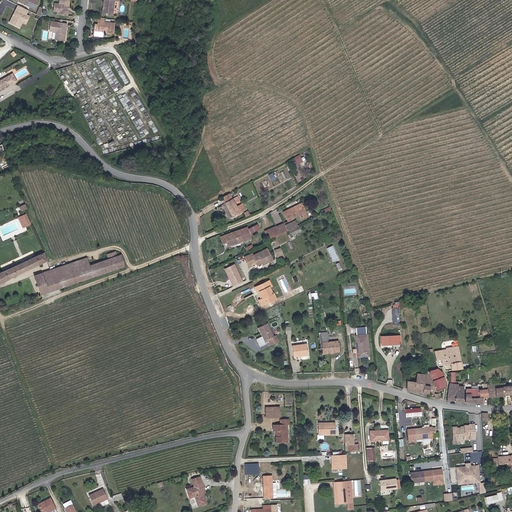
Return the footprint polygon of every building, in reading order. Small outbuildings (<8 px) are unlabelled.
[(35,10),(39,1),(37,0),(19,0),(18,1),(35,10)] [(60,0),(60,4),(55,3),(54,11),(59,12),(59,14),(68,16),(70,0),(60,0)] [(120,1),(120,0),(103,0),(103,6),(104,6),(104,9),(103,9),(102,14),(113,15),(115,0),(120,1)] [(28,10),(18,5),(16,9),(15,10),(9,22),(19,27),(21,22),(26,14),(28,10)] [(111,32),(115,33),(116,24),(106,22),(106,18),(98,17),(97,22),(99,22),(98,25),(95,25),(94,31),(111,33),(111,32)] [(64,40),(67,23),(51,21),(50,30),(56,31),(55,39),(64,40)] [(0,91),(13,84),(8,76),(0,80),(0,91)] [(294,157),(297,164),(303,161),(300,154),(294,157)] [(231,193),(223,197),(233,217),(246,211),(243,204),(238,207),(231,193)] [(295,218),(300,216),(301,218),(308,215),(302,203),(284,211),(288,220),(265,231),(268,239),(293,228),(290,223),(296,220),(295,218)] [(23,228),(32,223),(26,212),(17,217),(23,228)] [(250,232),(259,228),(257,223),(248,228),(250,232)] [(229,241),(231,245),(252,238),(247,227),(221,237),(224,243),(229,241)] [(329,246),(333,261),(340,259),(336,244),(329,246)] [(263,265),(274,260),(267,247),(253,255),(252,253),(245,256),(250,266),(256,262),(258,265),(262,262),(263,265)] [(125,265),(121,254),(118,254),(117,251),(106,254),(107,258),(90,264),(87,257),(53,269),(35,276),(41,295),(125,265)] [(43,253),(0,273),(0,284),(47,261),(43,253)] [(224,268),(232,286),(243,281),(235,263),(224,268)] [(272,285),(269,280),(255,287),(258,292),(260,291),(263,297),(259,299),(262,304),(277,297),(274,292),(273,292),(270,286),(272,285)] [(260,329),(266,339),(269,338),(272,344),(280,340),(277,334),(275,335),(268,322),(259,327),(260,329)] [(359,347),(360,357),(370,356),(368,335),(367,335),(366,327),(357,328),(358,336),(357,336),(358,347),(359,347)] [(323,353),(331,352),(331,350),(340,349),(339,341),(329,342),(328,333),(321,333),(323,353)] [(382,344),(402,343),(402,335),(382,335),(382,344)] [(294,357),(309,355),(307,344),(293,346),(294,357)] [(462,369),(460,346),(448,348),(448,349),(435,351),(436,360),(443,359),(443,363),(451,363),(452,370),(462,369)] [(435,390),(445,388),(447,382),(443,372),(439,368),(430,370),(427,374),(425,385),(430,385),(429,392),(435,393),(435,390)] [(451,372),(452,381),(469,380),(469,375),(469,371),(451,372)] [(404,391),(429,394),(429,392),(430,385),(425,385),(427,374),(417,372),(416,381),(406,380),(404,391)] [(459,384),(450,382),(447,400),(464,402),(464,385),(458,385),(459,384)] [(511,384),(504,386),(504,383),(489,383),(489,389),(489,397),(511,393),(511,384)] [(480,397),(480,389),(480,388),(466,388),(466,393),(471,393),(471,397),(480,397)] [(480,389),(480,397),(483,397),(489,397),(489,389),(480,389)] [(483,404),(483,397),(480,397),(471,397),(471,393),(466,393),(465,402),(483,404)] [(280,408),(266,408),(266,417),(281,416),(280,408)] [(277,430),(277,441),(287,441),(287,423),(289,423),(289,418),(281,418),(281,424),(275,424),(275,430),(277,430)] [(326,424),(319,424),(320,434),(336,434),(336,423),(326,423),(326,424)] [(476,439),(475,423),(469,423),(469,424),(465,424),(465,425),(461,425),(460,427),(458,427),(457,426),(453,426),(453,441),(461,441),(461,440),(476,439)] [(436,436),(435,426),(410,428),(411,441),(419,440),(419,438),(436,436)] [(388,431),(370,432),(371,442),(389,440),(388,431)] [(376,460),(375,447),(367,447),(368,460),(376,460)] [(511,454),(498,455),(499,465),(511,464),(511,454)] [(347,468),(347,455),(333,455),(333,463),(332,463),(332,469),(347,468)] [(480,464),(472,465),(471,462),(465,463),(466,466),(456,467),(458,484),(481,482),(480,464)] [(433,470),(410,472),(411,482),(434,479),(433,470)] [(273,476),(264,476),(265,498),(274,498),(273,484),(276,484),(275,483),(273,483),(273,476)] [(397,489),(395,478),(379,480),(380,491),(397,489)] [(206,493),(202,481),(195,483),(195,486),(187,489),(190,498),(195,496),(198,505),(207,503),(204,493),(206,493)] [(352,501),(350,481),(335,482),(335,485),(337,485),(338,502),(352,501)] [(103,489),(89,495),(93,505),(107,498),(103,489)] [(454,492),(444,493),(444,500),(454,499),(454,492)] [(53,511),(53,509),(56,508),(51,498),(39,504),(42,511),(53,511)]
